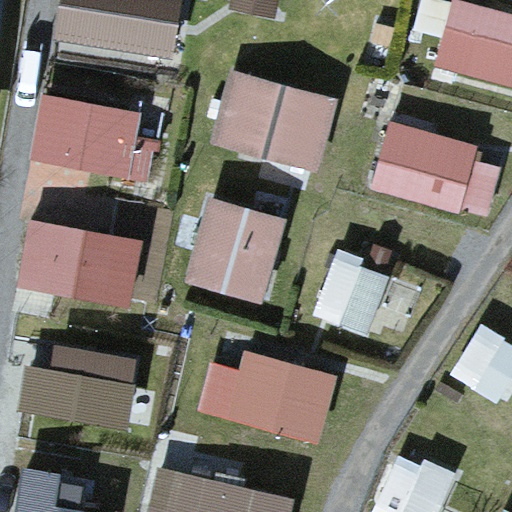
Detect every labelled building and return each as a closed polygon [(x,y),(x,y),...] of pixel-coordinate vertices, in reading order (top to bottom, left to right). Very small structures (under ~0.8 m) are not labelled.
[(185,0),(65,0),(62,40),(179,54),(185,0)] [(280,0),(246,0),(246,4),(278,10),(280,0)] [(511,10),(471,0),(456,0),(437,75),(511,94),(511,10)] [(343,94),(233,63),(212,142),(321,170),(343,94)] [(148,104),(45,87),(33,159),(137,176),(148,104)] [(485,141),(394,117),(375,189),(492,220),(508,161),(482,154),(485,141)] [(292,213),(213,191),(187,276),(266,298),(292,213)] [(148,232),(33,213),(23,286),(138,302),(148,232)] [(397,261),(340,241),(314,310),(374,331),(397,261)] [(511,333),(479,322),(459,376),(508,394),(511,382),(511,333)] [(140,350),(60,339),(58,354),(30,350),(23,407),(131,421),(140,350)] [(245,365),(217,358),(204,411),(323,441),(341,369),(250,346),(245,365)] [(380,503),(398,511),(440,511),(459,473),(407,448),(380,503)] [(292,511),(297,492),(166,462),(156,511),(292,511)] [(89,511),(95,477),(60,472),(56,497),(0,489),(0,490),(0,511),(89,511)]
